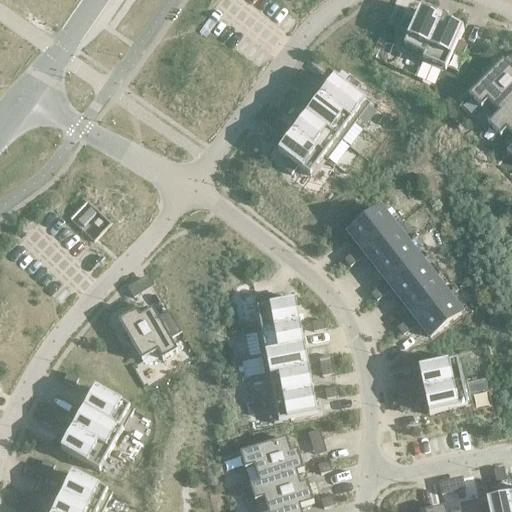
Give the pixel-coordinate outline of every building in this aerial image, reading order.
[(442,22),(420,12),(415,23),(407,19),(402,29),(401,30),(410,34),(402,52),(423,62),(442,22)] [(442,22),(423,62),(445,72),(453,54),(462,58),(462,57),(467,47),(458,43),(463,32),(442,22)] [(511,72),(503,63),(469,98),(481,111),(488,104),(499,115),(500,116),(511,103),(511,72)] [(310,80),(300,72),(295,79),(294,80),(304,87),(304,86),(310,80)] [(294,80),(289,87),(298,94),(304,87),(294,80)] [(334,80),(320,99),(355,125),(370,106),(353,94),(359,86),(358,85),(358,86),(349,80),(344,87),(334,80)] [(320,99),(306,117),(342,144),(355,125),(320,99)] [(499,115),(488,127),(500,139),(507,132),(511,137),(511,103),(500,116),(499,115)] [(267,116),(277,124),(277,123),(282,116),(273,109),(267,116)] [(267,117),(262,124),(271,131),(276,124),(277,124),(267,116),(267,117)] [(306,117),(293,135),(328,162),(342,144),(306,117)] [(383,118),(379,124),(383,127),(387,121),(383,118)] [(293,135),(278,154),(288,162),(283,169),(291,175),(290,176),(291,177),(297,169),(310,178),(324,160),(327,163),(328,162),(293,135)] [(360,250),(353,255),(358,263),(366,257),(363,253),(394,229),(380,211),(349,235),(360,250)] [(366,257),(376,270),(408,246),(394,229),(363,253),(366,257)] [(376,270),(387,284),(379,289),(385,297),(392,291),(389,287),(421,263),(408,246),(376,270)] [(353,255),(344,262),(350,269),(358,263),(353,255)] [(392,291),(403,304),(434,280),(421,263),(389,287),(392,291)] [(403,304),(413,318),(406,323),(412,331),(419,325),(416,322),(447,297),(434,280),(403,304)] [(136,285),(128,290),(134,300),(142,295),(142,296),(143,295),(136,284),(136,285)] [(379,289),(371,296),(377,303),(385,297),(379,289)] [(250,336),(257,335),(300,327),(296,303),(284,306),(282,296),(272,298),(271,298),(272,308),(257,311),(260,324),(248,326),(250,335),(250,336)] [(419,325),(430,339),(461,315),(447,297),(416,322),(419,325)] [(137,313),(119,323),(142,363),(158,354),(163,363),(178,354),(170,341),(182,335),(170,314),(158,320),(153,312),(141,319),(137,313)] [(324,322),(312,325),(314,334),(325,332),(324,323),(324,322)] [(406,323),(397,330),(403,337),(412,331),(406,323)] [(257,335),(261,357),(304,349),(300,327),(257,335)] [(261,357),(265,380),(309,372),(304,349),(261,357)] [(419,370),(424,394),(462,385),(457,362),(442,365),(440,356),(439,356),(429,359),(431,368),(419,370)] [(330,358),(319,360),(320,369),(332,367),(330,358)] [(320,370),(322,378),(334,376),(332,368),(332,367),(320,369),(320,370)] [(309,372),(265,380),(270,402),(313,394),(309,372)] [(67,376),(63,384),(74,390),(78,382),(78,381),(68,375),(67,376)] [(441,414),(443,423),(454,421),(455,421),(453,412),(467,408),(462,385),(424,394),(429,417),(441,414)] [(407,388),(395,390),(397,400),(409,397),(407,388)] [(336,389),(324,392),(325,392),(326,401),(338,399),(336,390),(337,390),(336,389)] [(130,410),(96,391),(84,411),(118,431),(119,430),(130,410)] [(270,403),(274,402),(279,425),(317,417),(313,394),(270,402),(270,403)] [(409,397),(397,400),(399,409),(411,406),(409,397)] [(60,413),(50,407),(45,415),(56,421),(60,413)] [(118,431),(84,411),(73,431),(107,450),(106,451),(111,454),(123,432),(119,430),(118,431)] [(45,416),(41,423),(51,429),(55,422),(56,421),(45,415),(45,416)] [(73,431),(61,452),(95,471),(106,451),(107,450),(73,431)] [(320,432),(308,436),(311,445),(322,441),(320,433),(320,432)] [(250,488),(304,472),(298,453),(291,455),(287,441),(240,455),(245,472),(254,469),(259,485),(250,488)] [(43,463),(40,471),(50,476),(54,468),(55,468),(44,462),(43,463)] [(329,464),(318,468),(321,477),(332,473),(330,465),(329,464)] [(503,471),(494,473),(497,485),(506,483),(506,484),(507,483),(504,470),(503,470),(503,471)] [(304,472),(250,488),(255,504),(264,501),(267,511),(288,511),(314,504),(308,485),(301,487),(297,475),(304,473),(304,472)] [(104,511),(112,495),(73,476),(62,497),(92,511),(104,511)] [(440,484),(439,484),(442,498),(443,498),(442,497),(451,495),(449,483),(440,485),(440,484)] [(38,500),(28,495),(24,503),(23,503),(34,509),(35,508),(34,508),(38,500)] [(92,511),(62,497),(54,511),(92,511)] [(332,498),(321,502),(321,503),(324,511),(335,507),(332,499),(333,499),(332,498)] [(511,511),(511,507),(510,498),(486,503),(488,511),(511,511)] [(480,511),(478,502),(458,507),(458,511),(446,511),(446,510),(445,510),(445,511),(480,511)] [(23,504),(19,511),(32,511),(34,509),(23,503),(23,504)]
